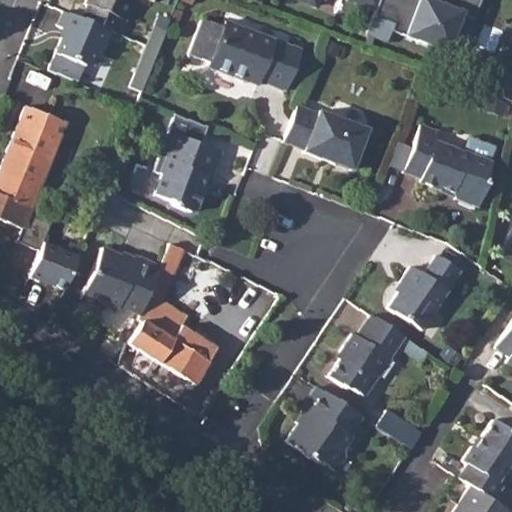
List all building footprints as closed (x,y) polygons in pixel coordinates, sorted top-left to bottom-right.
[(86,4),(80,20),(114,34),(121,20),(124,20),(132,0),(85,0),(84,4),(86,4)] [(298,0),(314,6),(316,0),(352,0),(375,8),(377,0),(298,0)] [(378,0),(373,14),(393,22),(390,30),(445,50),(459,12),(473,17),(478,0),(436,0),(436,2),(429,0),(378,0)] [(80,20),(62,13),(56,27),(64,30),(52,57),(70,65),(71,62),(82,67),(88,65),(94,52),(99,55),(109,32),(80,20)] [(211,71),(242,83),(249,79),(260,83),(284,94),(300,53),(222,24),(220,29),(201,22),(189,56),(206,62),(211,71)] [(131,90),(142,95),(166,34),(160,32),(153,50),(149,48),(131,90)] [(25,107),(0,166),(0,195),(30,207),(64,123),(25,107)] [(295,107),(282,142),(304,151),(303,154),(349,172),(365,131),(319,113),(318,117),(295,107)] [(419,125),(402,172),(419,179),(417,182),(438,190),(439,187),(449,191),(453,198),(476,207),(485,184),(483,179),(489,162),(434,142),(438,132),(419,125)] [(160,177),(153,196),(169,203),(171,208),(186,214),(193,211),(200,194),(198,189),(203,177),(210,179),(220,154),(172,136),(157,175),(160,177)] [(0,218),(21,228),(28,212),(30,207),(0,195),(0,218)] [(21,228),(15,242),(38,251),(42,241),(50,221),(28,212),(21,228)] [(78,256),(42,241),(38,251),(28,275),(38,280),(39,279),(65,290),(78,256)] [(138,313),(136,320),(139,322),(127,344),(190,384),(213,348),(179,326),(186,316),(161,301),(182,251),(168,244),(159,266),(138,313)] [(117,305),(138,313),(159,266),(131,255),(129,262),(119,258),(120,255),(101,247),(80,298),(96,304),(104,301),(116,306),(117,305)] [(404,284),(388,309),(421,330),(460,272),(435,255),(422,275),(410,267),(400,281),(404,284)] [(403,336),(370,315),(357,336),(352,333),(339,352),(343,356),(328,379),(346,391),(352,390),(363,397),(378,375),(381,377),(392,359),(390,357),(403,336)] [(511,316),(493,345),(508,355),(504,361),(511,366),(511,316)] [(360,416),(312,384),(297,407),(299,409),(292,420),(294,422),(283,439),(314,461),(316,459),(332,471),(343,455),(341,448),(350,436),(348,434),(360,416)] [(384,409),(374,425),(409,447),(419,432),(384,409)] [(466,462),(456,477),(468,485),(491,500),(501,484),(496,480),(511,455),(511,431),(490,416),(472,445),(470,443),(461,458),(466,462)] [(491,500),(468,485),(450,511),(507,511),(508,511),(491,500)]
